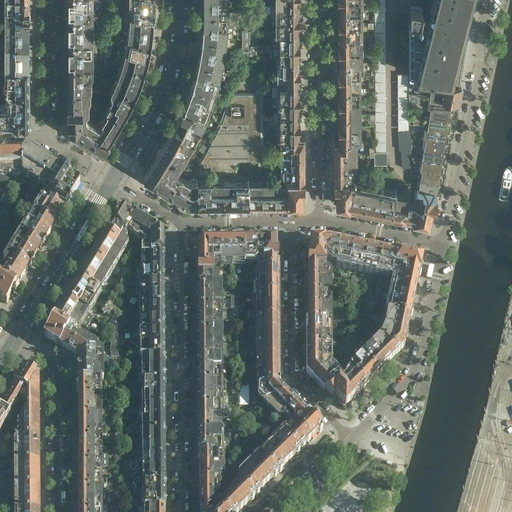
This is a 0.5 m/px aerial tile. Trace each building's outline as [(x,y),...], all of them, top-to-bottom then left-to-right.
[(225,11),(225,0),(203,0),(203,10),(225,11)] [(360,9),(360,1),(362,1),(361,0),(337,0),(337,9),(360,9)] [(464,28),(470,0),(435,0),(431,20),(420,18),(423,4),(412,1),(410,15),(408,15),(409,72),(458,78),(466,29),(464,28)] [(91,15),(91,5),(91,3),(68,3),(68,15),(91,15)] [(153,10),(153,5),(153,3),(132,3),(132,9),(132,14),(153,15),(153,10)] [(299,31),(299,5),(277,5),(277,12),(275,12),(275,24),(277,24),(277,31),(279,31),(299,31)] [(28,18),(28,7),(6,7),(6,18),(28,18)] [(360,16),(360,9),(337,9),(337,22),(362,22),(362,16),(360,16)] [(250,78),(250,31),(250,25),(248,25),(248,12),(225,11),(203,10),(203,17),(203,22),(225,24),(237,24),(236,28),(242,29),(241,39),(241,40),(241,47),(239,54),(237,67),(237,68),(235,78),(250,78)] [(153,22),(153,15),(132,14),(131,20),(131,22),(131,26),(152,28),(153,22)] [(91,27),(91,15),(68,15),(68,27),(91,27)] [(28,31),(28,18),(6,18),(6,31),(28,31)] [(223,37),(225,24),(203,22),(203,27),(202,32),(202,35),(223,37)] [(360,35),(360,29),(362,29),(362,22),(337,22),(337,36),(360,35)] [(151,35),(152,31),(152,28),(131,26),(130,33),(129,38),(150,41),(151,35)] [(91,39),(91,27),(68,27),(68,39),(91,39)] [(383,36),(383,29),(373,35),(373,42),(383,36)] [(28,42),(28,31),(6,31),(6,42),(28,42)] [(299,44),(299,31),(279,31),(279,44),(299,44)] [(222,51),(223,37),(202,35),(201,39),(200,46),(222,51)] [(360,42),(360,35),(337,36),(337,48),(362,48),(362,42),(360,42)] [(373,48),(383,42),(383,36),(373,42),(373,48)] [(149,50),(150,44),(150,41),(129,38),(128,42),(128,44),(127,48),(127,49),(148,54),(149,50)] [(91,52),(91,39),(68,39),(68,52),(91,52)] [(241,47),(241,40),(235,39),(233,53),(239,54),(241,47)] [(28,56),(28,42),(6,42),(6,56),(28,56)] [(383,49),(383,42),(373,48),(373,54),(373,55),(383,49)] [(299,57),(299,44),(279,44),(279,57),(299,57)] [(260,58),(260,45),(251,45),(251,58),(260,58)] [(219,64),(222,51),(200,46),(200,50),(199,54),(198,58),(219,64)] [(360,62),(360,54),(362,54),(362,48),(337,48),(337,62),(358,62),(360,62)] [(146,61),(147,56),(148,54),(127,49),(126,52),(125,56),(124,60),(144,68),(145,65),(146,61)] [(383,55),(383,49),(373,55),(373,60),(383,55)] [(91,64),(91,52),(68,52),(68,64),(91,64)] [(374,66),(383,60),(383,55),(373,60),(374,66)] [(28,68),(28,56),(6,56),(6,68),(28,68)] [(299,70),(299,57),(279,57),(279,70),(299,70)] [(217,76),(219,64),(198,58),(197,64),(195,70),(217,76)] [(142,74),(144,68),(124,60),(123,64),(120,71),(140,80),(142,74)] [(358,75),(358,62),(337,62),(337,75),(358,75)] [(91,75),(91,64),(68,64),(68,77),(90,77),(91,75)] [(234,80),(235,78),(237,68),(230,66),(228,79),(234,80)] [(29,80),(28,68),(6,68),(6,80),(29,80)] [(213,89),(216,76),(217,76),(195,70),(194,74),(192,81),(213,89)] [(299,83),(299,70),(279,70),(279,83),(299,83)] [(138,84),(140,80),(120,71),(118,77),(116,82),(135,92),(136,90),(137,86),(138,84)] [(458,87),(460,78),(458,78),(409,72),(409,81),(458,87)] [(358,88),(358,75),(337,75),(337,88),(358,88)] [(89,89),(89,77),(90,77),(68,77),(68,90),(77,90),(77,89),(89,89)] [(29,93),(29,80),(6,80),(6,91),(7,93),(29,93)] [(224,93),(213,89),(192,81),(191,84),(190,89),(188,93),(208,101),(223,107),(226,97),(223,95),(224,93)] [(457,96),(458,87),(409,81),(409,90),(455,96),(457,96)] [(134,95),(135,92),(116,82),(113,88),(110,93),(129,103),(131,99),(134,95)] [(299,97),(299,83),(279,83),(279,97),(299,97)] [(358,101),(358,88),(337,88),(338,101),(358,101)] [(88,100),(88,89),(89,89),(77,89),(77,90),(68,90),(68,103),(86,103),(86,100),(88,100)] [(453,109),(455,96),(409,90),(410,104),(430,106),(453,109)] [(29,106),(29,93),(7,93),(7,106),(13,106),(29,106)] [(126,109),(129,103),(110,93),(110,94),(111,96),(112,97),(107,105),(109,106),(106,111),(113,115),(114,112),(122,116),(126,109)] [(204,114),(208,101),(188,93),(187,98),(184,104),(204,114)] [(263,150),(263,127),(263,94),(230,94),(225,108),(219,123),(207,147),(197,155),(197,161),(211,161),(211,164),(235,164),(235,161),(249,161),(249,162),(262,162),(263,150)] [(300,110),(299,97),(279,97),(279,110),(300,110)] [(358,114),(358,101),(338,101),(338,114),(358,114)] [(86,112),(86,103),(68,103),(69,118),(80,118),(80,116),(85,116),(85,114),(86,112)] [(198,126),(204,114),(184,104),(181,110),(179,116),(198,126)] [(0,122),(13,123),(13,106),(7,106),(0,105),(0,122)] [(29,123),(29,106),(13,106),(13,123),(29,123)] [(451,119),(453,109),(430,106),(429,116),(451,119)] [(300,123),(300,110),(279,110),(279,123),(300,123)] [(110,135),(122,116),(114,112),(113,115),(106,111),(105,112),(107,113),(102,122),(106,125),(102,130),(110,135)] [(358,127),(358,114),(338,114),(338,127),(358,127)] [(449,130),(451,119),(429,116),(414,114),(413,125),(427,127),(449,130)] [(80,137),(87,125),(88,126),(90,123),(86,120),(85,117),(85,116),(80,116),(80,118),(69,118),(69,128),(70,131),(80,137)] [(192,138),(198,127),(198,126),(179,116),(178,118),(176,122),(174,127),(192,138)] [(101,150),(110,135),(102,130),(106,125),(102,122),(99,128),(90,123),(88,126),(87,125),(80,137),(101,150)] [(300,136),(300,123),(279,123),(279,137),(283,137),(300,136)] [(192,138),(174,127),(170,133),(168,137),(186,149),(192,138)] [(359,140),(358,127),(338,127),(338,140),(354,140),(359,140)] [(447,140),(449,130),(427,127),(425,136),(447,140)] [(445,151),(447,140),(425,136),(411,134),(411,145),(424,146),(424,148),(445,151)] [(304,136),(300,136),(283,137),(283,150),(304,150),(304,136)] [(186,149),(168,137),(161,148),(180,160),(186,149)] [(354,152),(354,140),(338,140),(334,140),(334,152),(354,152)] [(180,160),(161,148),(155,159),(169,167),(174,170),(180,160)] [(444,160),(445,151),(424,148),(423,157),(444,160)] [(304,163),(304,150),(283,150),(283,163),(304,163)] [(0,175),(9,176),(9,153),(0,152),(0,175)] [(354,165),(354,152),(334,152),(334,166),(354,165)] [(21,176),(21,153),(9,153),(9,176),(21,176)] [(28,180),(40,160),(29,153),(21,153),(21,176),(28,180)] [(442,171),(444,160),(423,157),(422,163),(421,168),(442,171)] [(164,174),(169,167),(155,159),(144,176),(153,182),(160,171),(164,174)] [(39,186),(51,166),(40,160),(28,180),(39,186)] [(304,179),(304,163),(283,163),(283,175),(287,179),(304,179)] [(235,181),(235,167),(235,164),(211,164),(211,165),(211,181),(211,203),(235,202),(235,181)] [(355,176),(354,165),(334,166),(334,179),(352,179),(355,176)] [(51,191),(55,184),(62,173),(51,166),(39,186),(45,190),(48,189),(51,191)] [(169,191),(177,178),(171,175),(174,170),(169,167),(164,174),(160,171),(153,182),(169,191)] [(440,181),(442,171),(421,168),(419,179),(440,181)] [(80,184),(66,176),(62,173),(55,184),(73,195),(80,184)] [(180,198),(190,183),(190,181),(186,179),(185,181),(180,177),(177,178),(169,191),(180,198)] [(304,202),(304,179),(287,179),(287,183),(287,202),(302,202),(304,202)] [(348,205),(353,183),(352,179),(334,179),(334,202),(336,202),(348,205)] [(438,192),(440,181),(419,179),(417,190),(436,192),(438,192)] [(197,203),(197,181),(190,181),(190,183),(180,198),(187,203),(197,203)] [(211,203),(211,181),(197,181),(197,203),(211,203)] [(249,202),(249,181),(235,181),(235,202),(249,202)] [(262,202),(262,181),(249,181),(249,202),(262,202)] [(275,202),(275,181),(262,181),(262,202),(275,202)] [(287,202),(287,183),(283,183),(281,181),(275,181),(275,202),(287,202)] [(362,208),(367,185),(353,183),(348,205),(362,208)] [(60,217),(73,195),(55,184),(51,191),(49,194),(47,195),(40,205),(60,217)] [(376,211),(380,188),(367,185),(362,208),(376,211)] [(389,214),(394,194),(394,191),(380,188),(376,211),(389,214)] [(433,208),(436,197),(436,192),(417,190),(415,190),(413,201),(415,204),(433,208)] [(403,216),(407,200),(407,198),(405,196),(394,194),(389,214),(403,216)] [(430,222),(433,208),(415,204),(413,201),(407,200),(403,216),(428,222),(428,221),(430,222)] [(60,217),(40,205),(34,215),(54,227),(60,217)] [(125,233),(135,217),(123,210),(111,230),(125,238),(127,235),(125,233)] [(54,227),(34,215),(28,225),(48,237),(54,227)] [(139,242),(149,226),(135,217),(125,233),(127,235),(139,242)] [(8,227),(0,222),(0,230),(4,233),(8,227)] [(48,237),(28,225),(22,236),(41,247),(48,237)] [(163,244),(163,235),(149,226),(139,242),(145,246),(152,246),(152,244),(163,244)] [(124,245),(126,241),(125,238),(111,230),(104,241),(124,253),(126,249),(124,245)] [(41,247),(22,236),(15,246),(35,258),(41,247)] [(124,253),(104,241),(97,251),(117,264),(124,253)] [(207,269),(207,242),(200,242),(198,245),(198,272),(206,272),(206,269),(207,269)] [(220,264),(220,242),(207,242),(207,269),(212,269),(212,264),(220,264)] [(232,264),(232,242),(220,242),(220,264),(232,264)] [(244,262),(244,242),(232,242),(232,264),(244,264),(244,262)] [(256,257),(256,242),(244,242),(244,262),(256,262),(256,257)] [(278,257),(278,243),(276,243),(276,242),(256,242),(256,257),(278,257)] [(325,269),(325,263),(326,242),(310,242),(310,243),(308,243),(308,269),(325,269)] [(336,266),(340,244),(330,242),(326,242),(325,263),(329,263),(329,264),(336,266)] [(163,258),(163,244),(152,244),(152,246),(145,246),(145,250),(144,250),(144,258),(163,258)] [(350,269),(354,247),(340,244),(336,266),(350,269)] [(35,258),(15,246),(9,256),(28,268),(35,258)] [(363,272),(368,250),(354,247),(350,269),(363,272)] [(377,275),(382,253),(368,250),(363,272),(377,275)] [(117,264),(97,251),(91,262),(111,274),(117,264)] [(391,276),(396,256),(382,253),(377,275),(390,278),(391,276)] [(28,268),(9,256),(3,265),(3,267),(22,279),(28,268)] [(418,279),(422,261),(396,256),(391,276),(396,277),(399,275),(418,279)] [(278,271),(278,257),(256,257),(256,262),(259,262),(259,271),(278,271)] [(163,272),(163,258),(144,258),(144,272),(163,272)] [(111,274),(91,262),(85,272),(105,284),(111,274)] [(22,279),(3,267),(4,272),(3,273),(3,277),(1,277),(1,281),(16,289),(22,279)] [(217,278),(217,275),(215,274),(215,271),(212,269),(207,269),(206,269),(206,272),(198,272),(198,285),(219,285),(219,284),(218,284),(218,279),(217,278)] [(329,283),(329,272),(327,269),(325,269),(308,269),(308,283),(329,283)] [(278,271),(259,271),(253,271),(253,283),(258,283),(278,283),(278,271)] [(105,284),(85,272),(78,282),(98,295),(105,284)] [(163,272),(144,272),(142,272),(142,285),(163,285),(163,272)] [(416,293),(418,279),(399,275),(396,277),(394,288),(416,293)] [(0,300),(6,304),(16,289),(1,281),(1,282),(0,281),(0,300)] [(98,295),(78,282),(72,293),(92,305),(98,295)] [(278,296),(278,283),(258,283),(258,296),(278,296)] [(329,296),(329,283),(308,283),(308,296),(329,296)] [(163,297),(163,285),(142,285),(141,285),(141,291),(139,291),(139,297),(163,297)] [(220,297),(219,285),(198,285),(198,297),(220,297)] [(413,306),(416,293),(394,288),(391,301),(413,306)] [(92,305),(72,293),(65,303),(86,315),(92,305)] [(278,308),(278,296),(258,296),(258,308),(278,308)] [(329,309),(329,296),(308,296),(308,309),(329,309)] [(365,303),(358,296),(356,309),(365,303)] [(163,309),(163,297),(139,297),(139,302),(142,302),(142,309),(163,309)] [(220,309),(220,297),(198,297),(198,309),(220,309)] [(410,320),(413,306),(391,301),(388,315),(410,320)] [(86,315),(65,303),(59,313),(80,325),(86,315)] [(278,321),(278,313),(278,308),(258,308),(258,321),(278,321)] [(163,321),(163,309),(142,309),(142,316),(139,316),(139,321),(163,321)] [(220,321),(220,309),(198,309),(198,321),(220,321)] [(329,322),(329,309),(308,309),(308,322),(329,322)] [(80,325),(59,313),(53,323),(73,336),(80,325)] [(407,335),(410,320),(388,315),(384,330),(407,335)] [(163,333),(163,321),(139,321),(139,327),(142,327),(142,334),(163,333)] [(220,333),(220,321),(198,321),(198,334),(220,333)] [(278,334),(278,321),(258,321),(255,321),(255,329),(258,329),(258,334),(278,334)] [(329,336),(329,322),(308,322),(308,336),(329,336)] [(85,343),(73,336),(53,323),(44,338),(70,354),(75,345),(81,349),(85,343)] [(404,349),(407,335),(384,330),(384,331),(381,339),(397,356),(404,349)] [(163,346),(163,333),(142,334),(142,340),(139,340),(139,346),(163,346)] [(220,346),(220,333),(198,334),(198,346),(220,346)] [(278,347),(278,334),(258,334),(258,339),(255,339),(255,347),(278,347)] [(329,348),(329,336),(308,336),(308,349),(329,348)] [(397,356),(381,339),(370,349),(387,366),(397,356)] [(101,352),(85,343),(81,349),(75,345),(70,354),(78,359),(101,358),(101,352)] [(163,358),(163,346),(139,346),(139,351),(142,351),(142,358),(143,358),(163,358)] [(220,358),(220,346),(198,346),(199,358),(220,358)] [(278,360),(278,347),(255,347),(255,355),(258,355),(258,360),(278,360)] [(329,361),(329,348),(308,349),(308,361),(329,361)] [(387,366),(370,349),(360,360),(376,376),(387,366)] [(101,371),(101,358),(78,359),(78,371),(101,371)] [(164,371),(163,358),(143,358),(144,371),(164,371)] [(220,370),(220,358),(199,358),(199,370),(220,370)] [(279,373),(278,360),(258,360),(258,365),(256,365),(256,373),(279,373)] [(376,376),(360,360),(349,370),(366,387),(376,376)] [(315,380),(329,367),(329,361),(308,361),(309,374),(315,380)] [(325,390),(337,378),(339,376),(338,374),(331,367),(329,367),(315,380),(325,390)] [(366,387),(349,370),(347,368),(339,376),(337,378),(356,397),(366,387)] [(220,382),(220,370),(199,370),(199,382),(220,382)] [(101,383),(101,371),(78,371),(78,383),(101,383)] [(164,383),(164,371),(144,371),(144,383),(164,383)] [(38,392),(38,381),(23,372),(14,387),(23,393),(26,395),(28,392),(38,392)] [(279,386),(279,373),(256,373),(256,381),(259,381),(259,387),(280,387),(279,387),(279,386)] [(356,397),(337,378),(325,390),(343,409),(345,407),(345,408),(356,397)] [(220,407),(220,394),(220,382),(199,382),(199,407),(220,407)] [(98,395),(98,387),(101,387),(101,383),(78,383),(78,395),(98,395)] [(164,395),(164,383),(144,383),(144,396),(164,395)] [(0,411),(9,417),(19,400),(23,393),(14,387),(0,410),(0,411)] [(278,403),(286,394),(280,387),(259,387),(256,387),(256,409),(266,408),(268,406),(275,400),(278,403)] [(38,411),(38,392),(28,392),(26,395),(23,393),(19,400),(27,405),(27,411),(38,411)] [(286,414),(296,404),(286,394),(278,403),(275,400),(268,406),(278,417),(283,411),(286,414)] [(98,403),(98,395),(78,395),(78,407),(101,407),(101,403),(98,403)] [(164,408),(164,400),(164,395),(144,396),(144,408),(164,408)] [(296,424),(307,414),(296,404),(286,414),(283,411),(278,417),(282,421),(284,421),(285,419),(286,421),(288,421),(289,420),(293,425),(295,425),(296,424)] [(98,419),(98,411),(101,411),(101,407),(78,407),(78,419),(98,419)] [(220,419),(220,407),(199,407),(199,419),(220,419)] [(164,421),(164,408),(144,408),(144,421),(164,421)] [(0,431),(9,417),(0,411),(0,433),(0,431)] [(38,428),(38,411),(27,411),(27,416),(24,416),(19,426),(20,428),(38,428)] [(323,430),(307,414),(296,424),(295,425),(295,426),(311,442),(323,430)] [(98,427),(98,419),(78,419),(78,432),(100,431),(100,427),(98,427)] [(220,431),(220,419),(199,419),(199,431),(220,431)] [(164,433),(164,421),(144,421),(144,433),(164,433)] [(311,442),(295,426),(295,429),(292,429),(288,433),(285,433),(282,436),(299,453),(311,442)] [(243,436),(248,431),(248,427),(239,427),(239,436),(243,436)] [(38,441),(38,428),(20,428),(18,430),(20,434),(14,439),(16,441),(38,441)] [(98,444),(98,436),(100,436),(100,431),(78,432),(78,444),(98,444)] [(220,443),(220,431),(199,431),(199,443),(220,443)] [(164,446),(164,433),(144,433),(144,446),(164,446)] [(299,453),(282,436),(271,447),(288,464),(299,453)] [(38,454),(38,441),(16,441),(14,443),(16,444),(16,454),(38,454)] [(220,455),(220,443),(199,443),(199,455),(220,455)] [(98,452),(98,444),(78,444),(78,456),(101,456),(101,452),(98,452)] [(164,458),(164,446),(144,446),(144,458),(164,458)] [(288,464),(271,447),(259,459),(276,476),(288,464)] [(38,466),(38,454),(16,454),(16,467),(38,466)] [(221,468),(221,455),(220,455),(199,455),(199,468),(221,468)] [(98,468),(98,460),(101,460),(101,456),(78,456),(78,468),(98,468)] [(164,471),(164,458),(144,458),(144,471),(164,471)] [(276,476),(259,459),(247,470),(265,487),(276,476)] [(38,478),(38,466),(16,467),(16,478),(38,478)] [(98,476),(98,468),(78,468),(78,480),(101,480),(101,476),(98,476)] [(221,475),(221,468),(199,468),(199,481),(218,481),(220,479),(220,476),(221,475)] [(265,487),(247,470),(238,479),(238,483),(254,498),(265,487)] [(164,484),(164,471),(144,471),(144,484),(164,484)] [(38,491),(38,478),(16,478),(16,491),(38,491)] [(98,492),(98,484),(101,484),(101,480),(78,480),(78,492),(98,492)] [(217,489),(219,487),(217,486),(219,483),(218,481),(199,481),(199,496),(216,496),(218,493),(217,489)] [(254,498),(238,483),(235,486),(235,491),(232,491),(233,494),(230,494),(229,498),(242,511),(254,498)] [(164,496),(164,484),(144,484),(144,496),(164,496)] [(38,503),(38,491),(16,491),(16,503),(38,503)] [(98,500),(98,492),(78,492),(78,505),(101,505),(101,500),(98,500)] [(164,509),(164,496),(144,496),(144,509),(164,509)] [(219,505),(215,503),(217,500),(215,497),(216,496),(199,496),(199,511),(215,511),(216,511),(219,505)] [(214,511),(240,511),(242,511),(229,498),(227,498),(227,502),(225,502),(223,507),(219,505),(216,511),(215,511),(214,511)] [(38,511),(38,503),(16,503),(16,511),(38,511)]
